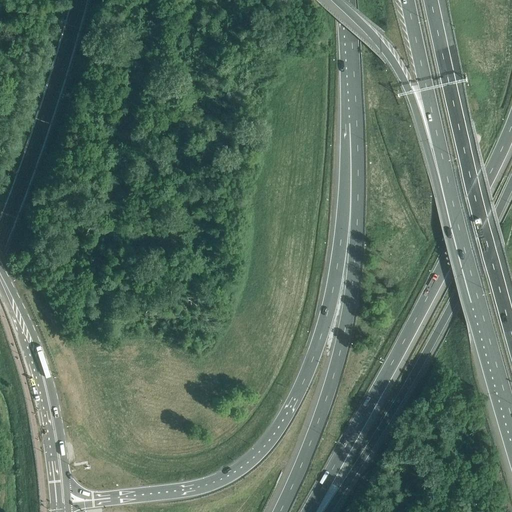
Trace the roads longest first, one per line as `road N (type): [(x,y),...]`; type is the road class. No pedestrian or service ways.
road 1 (motorway): [(356,120),(329,300),(309,367),(270,438),(240,468),(193,488),(58,503)]
road 2 (motorway): [(308,511),(511,126)]
road 3 (motorway): [(356,120),(355,240),(340,350),(278,511)]
road 4 (motorway): [(324,511),(387,420),(511,181)]
road 5 (motorway): [(511,338),(430,0)]
road 6 (motorway): [(448,183),(511,417)]
road 7 (primary): [(58,503),(45,394),(0,278)]
road 8 (motorway): [(337,0),(398,69),(448,183)]
road 9 (motorway): [(407,0),(448,183)]
road 10 (motorway): [(349,0),(356,120)]
